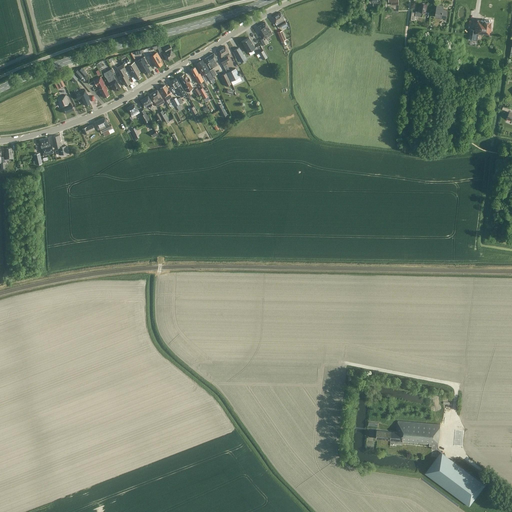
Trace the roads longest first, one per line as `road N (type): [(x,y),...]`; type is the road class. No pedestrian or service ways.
road 1 (tertiary): [(0,140),(104,109),(295,0)]
road 2 (primary): [(0,89),(268,0)]
